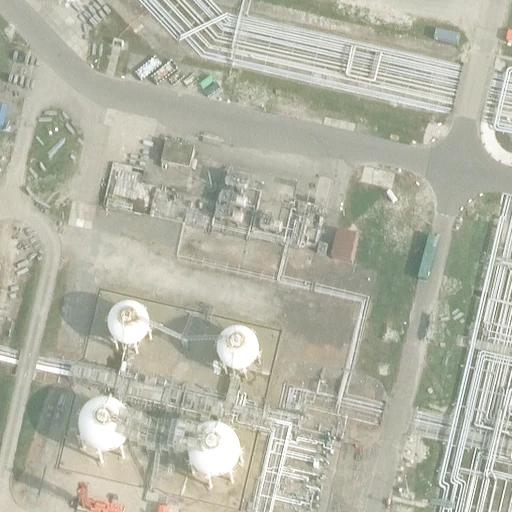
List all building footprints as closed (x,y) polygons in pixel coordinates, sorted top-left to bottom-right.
[(189,171),(194,150),(166,143),(160,164),(189,171)] [(350,265),(357,237),(335,232),(329,260),(350,265)] [(153,328),(153,327),(152,321),(149,315),(143,311),(137,309),(131,310),(124,313),(122,315),(120,319),(118,326),(119,333),(122,339),(127,343),(130,344),(135,345),(141,344),(147,341),(151,335),(153,332),(153,328)] [(259,352),(259,351),(258,344),(254,339),(249,335),(245,334),(242,333),(236,334),(232,336),(229,338),(225,344),(223,350),(224,357),(228,363),(234,368),(240,369),(243,369),(248,368),(253,365),(257,359),(259,352)] [(138,429),(137,424),(135,419),(130,411),(127,408),(122,405),(117,403),(113,403),(107,403),(102,404),(95,409),(91,413),(88,418),(86,423),(85,428),(86,434),(87,438),(89,443),(92,447),(96,450),(100,453),(105,455),(110,455),(116,455),(121,453),(129,448),(133,444),(135,440),(137,435),(138,429)] [(247,456),(247,455),(246,450),(245,445),(243,441),(239,436),(236,434),(231,431),(225,429),(220,428),(214,429),(210,431),(205,433),(202,436),(198,441),(196,445),(195,450),(194,456),(195,461),(197,465),(199,469),(202,474),(206,476),(210,479),(216,480),(220,481),(226,480),(229,479),(235,477),(238,474),(242,470),(245,465),(246,460),(247,456)]
